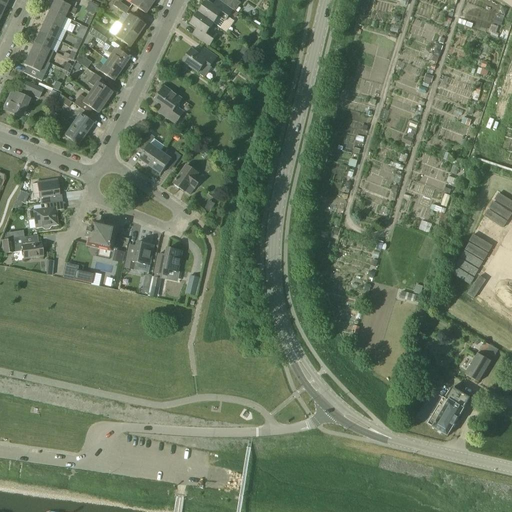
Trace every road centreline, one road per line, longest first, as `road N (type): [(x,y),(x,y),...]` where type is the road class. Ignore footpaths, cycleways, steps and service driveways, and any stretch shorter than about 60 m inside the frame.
road 1 (unknown): [(414,0),(352,204),(354,227),(374,237),(396,215),(457,0)]
road 2 (secondary): [(333,407),(287,338),(273,258),(290,144),(326,0)]
road 3 (residential): [(272,431),(103,428),(84,463),(0,451)]
road 4 (residential): [(0,371),(157,406),(227,398),(261,410),(272,431)]
road 5 (residential): [(106,158),(184,214),(173,229),(89,195)]
road 6 (secondary): [(333,407),(398,441),(511,469)]
road 7 (residential): [(106,158),(177,0)]
